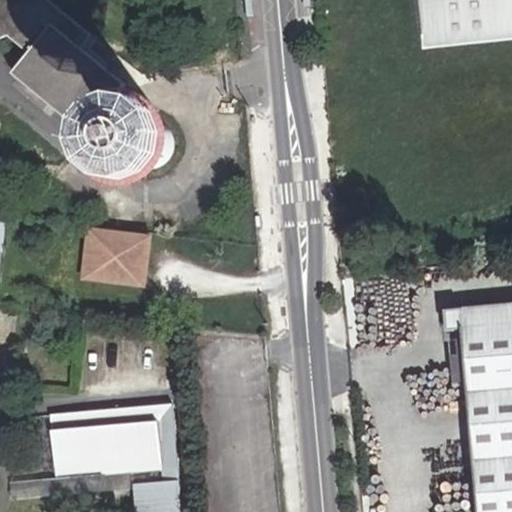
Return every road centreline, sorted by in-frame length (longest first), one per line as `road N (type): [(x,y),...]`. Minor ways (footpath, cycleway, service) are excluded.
road 1 (unclassified): [(325,511),(278,0)]
road 2 (unknown): [(310,340),(234,355),(216,371),(226,511)]
